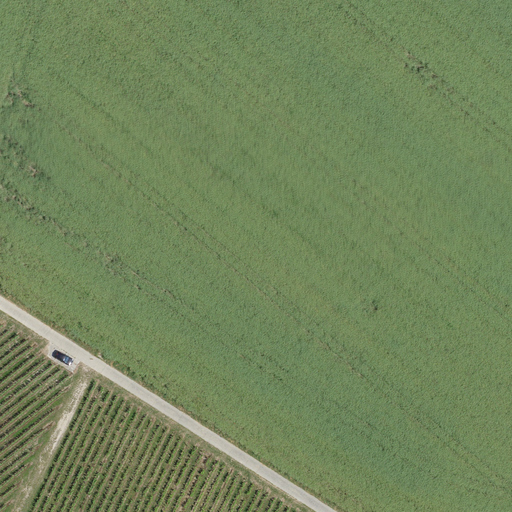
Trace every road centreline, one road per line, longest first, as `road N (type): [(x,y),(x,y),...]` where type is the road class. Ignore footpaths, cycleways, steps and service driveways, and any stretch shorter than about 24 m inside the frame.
road 1 (track): [(329,511),(0,300)]
road 2 (track): [(94,362),(21,511)]
